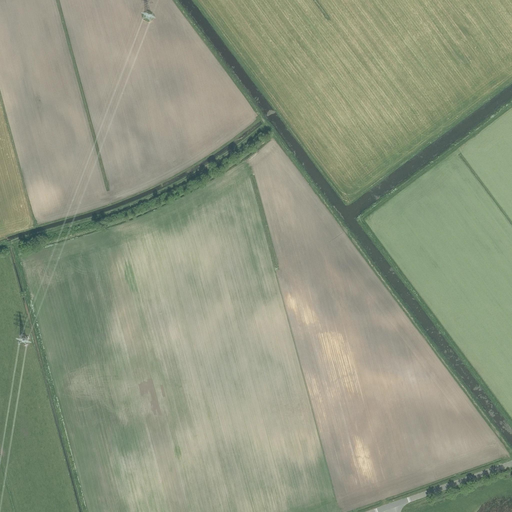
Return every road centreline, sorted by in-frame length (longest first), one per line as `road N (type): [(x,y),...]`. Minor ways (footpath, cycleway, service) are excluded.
road 1 (track): [(171,0),(511,453)]
road 2 (track): [(511,416),(362,217),(511,106)]
road 3 (track): [(266,121),(154,193),(0,244)]
road 4 (tertiary): [(394,504),(511,463)]
